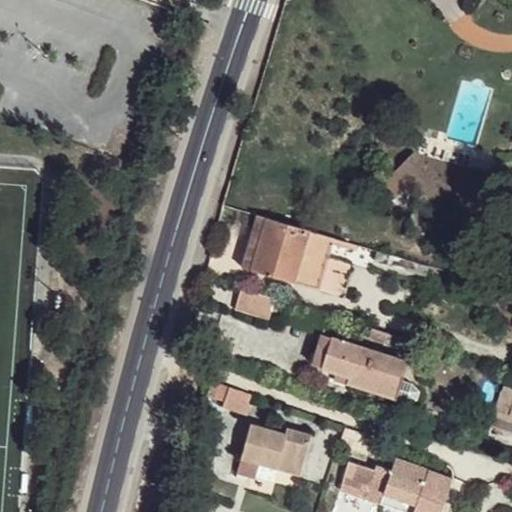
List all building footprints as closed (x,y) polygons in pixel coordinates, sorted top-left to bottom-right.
[(310,234),(265,220),(264,224),(250,270),(294,285),(299,269),(308,272),(313,257),(304,253),(310,234)] [(250,270),(264,224),(254,221),(241,267),(250,270)] [(381,254),(377,253),(374,262),(387,267),(390,257),(381,254)] [(409,263),(390,257),(387,267),(406,273),(409,263)] [(424,267),(409,263),(406,273),(421,277),(424,267)] [(308,272),(299,269),(294,285),(303,289),(308,272)] [(275,300),(240,290),(235,310),(268,320),(275,300)] [(403,340),(369,330),(367,338),(401,349),(403,340)] [(322,368),(332,339),(321,335),(311,365),(322,368)] [(333,336),(332,339),(322,368),(322,370),(336,375),(348,378),(346,385),(396,400),(409,361),(333,336)] [(348,378),(336,375),(334,381),(346,385),(348,378)] [(229,387),(218,384),(213,398),(224,402),(229,387)] [(253,395),(229,387),(224,402),(222,408),(246,416),(253,395)] [(511,415),(510,415),(511,408),(511,395),(503,394),(492,427),(511,433),(511,415)] [(275,422),(274,428),(286,432),(288,426),(275,422)] [(286,432),(274,428),(251,423),(242,456),(257,459),(299,469),(303,472),(313,433),(288,426),(286,432)] [(366,500),(380,505),(384,495),(417,507),(429,470),(396,458),(392,473),(377,468),(366,500)] [(299,469),(257,459),(255,468),(280,474),(296,478),(299,469)] [(384,495),(380,505),(398,511),(414,511),(417,507),(384,495)]
